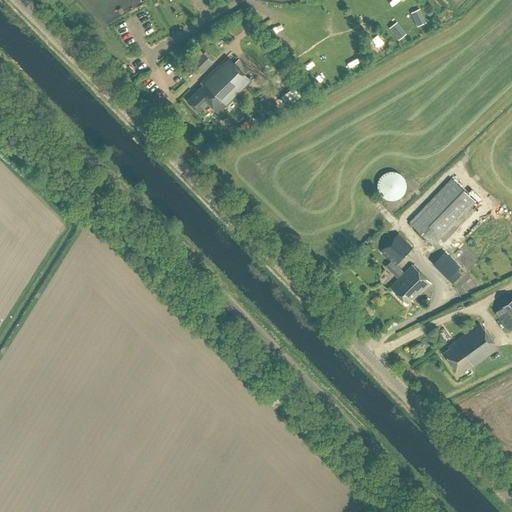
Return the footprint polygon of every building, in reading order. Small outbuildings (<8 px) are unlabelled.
[(426,22),(419,8),(411,12),(417,26),(426,22)] [(406,34),(396,22),(389,28),(398,39),(406,34)] [(207,53),(206,55),(204,53),(191,64),(200,74),(213,63),(211,61),(213,60),(207,53)] [(234,64),(228,58),(226,56),(200,82),(202,85),(186,100),(199,114),(208,105),(219,115),(252,82),(244,74),(249,70),(238,59),(234,64)] [(297,84),(281,96),(287,105),(304,93),(297,84)] [(249,120),(241,126),(245,132),(253,126),(249,120)] [(389,172),(379,184),(391,195),(401,183),(389,172)] [(437,235),(443,240),(475,206),(450,182),(408,226),(423,240),(429,233),(434,238),(437,235)] [(479,213),(443,247),(452,257),(489,223),(479,213)] [(395,265),(413,248),(399,233),(381,251),(391,261),(386,266),(398,279),(390,287),(406,303),(410,299),(411,300),(412,299),(416,295),(418,296),(431,282),(414,265),(404,274),(395,265)] [(483,244),(457,261),(463,272),(490,255),(483,244)] [(426,258),(447,279),(460,267),(438,246),(426,258)] [(511,298),(502,306),(503,306),(494,313),(509,333),(511,330),(511,298)] [(469,368),(497,347),(478,322),(447,346),(448,347),(442,351),(458,373),(468,366),(469,368)]
